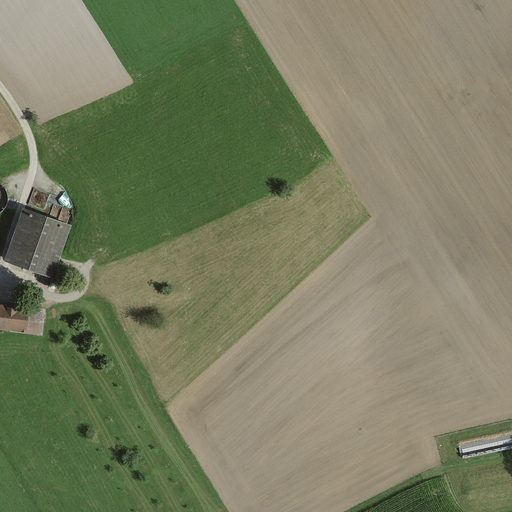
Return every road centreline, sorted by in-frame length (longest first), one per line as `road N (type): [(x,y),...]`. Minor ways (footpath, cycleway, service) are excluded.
road 1 (track): [(0,275),(31,167),(25,128),(0,87)]
road 2 (track): [(358,511),(445,469),(511,455)]
